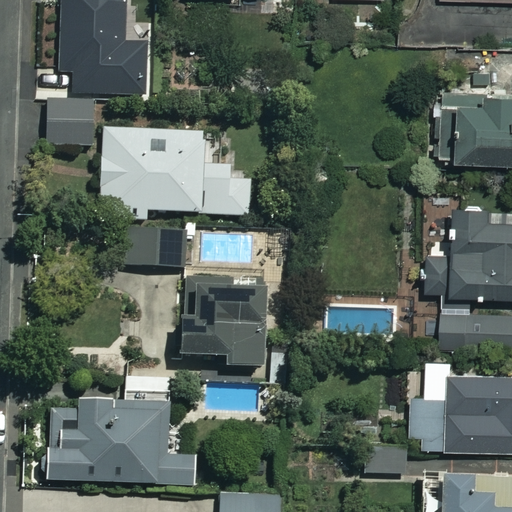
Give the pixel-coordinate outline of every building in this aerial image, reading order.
[(71,98),(115,98),(115,75),(124,75),(123,0),(58,0),(59,75),(71,75),(71,98)] [(511,97),(481,98),(481,106),(454,107),(454,167),(511,166),(511,97)] [(93,102),(46,101),(45,149),(92,150),(93,102)] [(202,132),(98,132),(98,225),(146,225),(146,216),(249,216),(249,181),(227,181),(227,168),(202,169),(202,132)] [(425,256),(424,295),(451,295),(451,301),(511,301),(511,207),(452,206),(452,256),(425,256)] [(184,233),(122,231),(122,270),(183,271),(184,233)] [(259,284),(190,285),(190,324),(177,324),(177,363),(221,362),(221,371),(260,371),(259,284)] [(511,313),(442,314),(442,348),(511,347),(511,313)] [(511,452),(511,375),(425,376),(425,400),(411,400),(411,440),(424,440),(424,453),(511,452)] [(169,396),(169,377),(125,376),(125,396),(169,396)] [(47,406),(47,454),(41,454),(41,487),(194,488),(194,459),(163,458),(163,407),(47,406)] [(408,455),(363,456),(364,477),(408,476),(408,455)] [(468,502),(468,482),(416,482),(416,511),(487,511),(487,501),(468,502)] [(275,511),(275,493),(218,494),(218,511),(275,511)]
